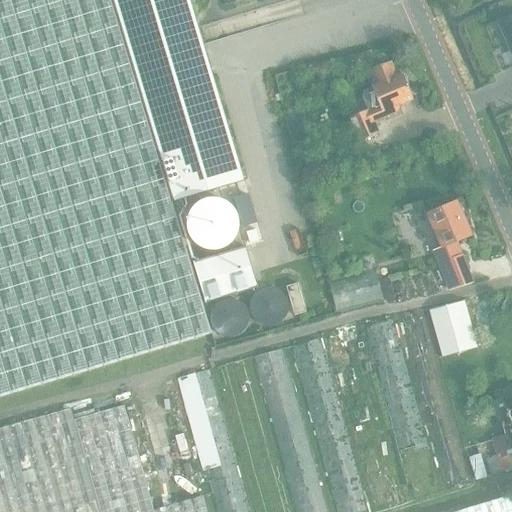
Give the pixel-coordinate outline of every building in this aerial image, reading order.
[(190,264),(172,202),(111,0),(0,0),(0,396),(211,333),(202,304),(258,287),(246,248),(190,264)] [(190,0),(111,0),(172,202),(244,180),(190,0)] [(511,21),(502,26),(511,50),(511,21)] [(362,97),(367,112),(372,123),(398,113),(396,108),(413,102),(401,74),(396,76),(390,62),(371,70),(376,83),(369,86),(370,88),(364,91),(362,97)] [(376,133),(372,123),(367,112),(349,119),(349,121),(359,140),(376,133)] [(249,217),(249,216),(247,208),(245,203),(242,199),(238,196),(234,193),(230,192),(224,191),(216,193),(212,195),(207,198),(201,206),(200,211),(199,216),(199,220),(201,225),(203,230),(206,233),(210,237),(214,239),(220,241),(224,241),(228,241),(233,240),(238,237),(241,234),(244,231),(247,227),(248,222),(249,217)] [(460,256),(454,243),(471,236),(461,212),(463,212),(460,204),(457,205),(456,203),(428,216),(442,247),(433,252),(451,290),(474,284),(461,256),(460,256)] [(374,270),(328,282),(336,312),(382,300),(374,270)] [(248,296),(261,326),(292,313),(279,283),(248,296)] [(297,284),(286,287),(295,315),(306,312),(297,284)] [(430,310),(443,358),(474,348),(465,312),(469,309),(466,301),(430,310)] [(224,317),(223,332),(247,333),(249,304),(213,302),(212,316),(224,317)] [(184,375),(214,511),(247,511),(215,368),(184,375)] [(487,460),(488,465),(491,475),(511,468),(511,388),(503,392),(505,398),(500,400),(511,425),(503,427),(505,435),(492,438),(497,457),(487,460)] [(70,408),(0,428),(0,511),(206,511),(202,497),(153,511),(128,418),(124,407),(105,412),(74,421),(70,408)] [(507,511),(503,496),(449,511),(507,511)]
